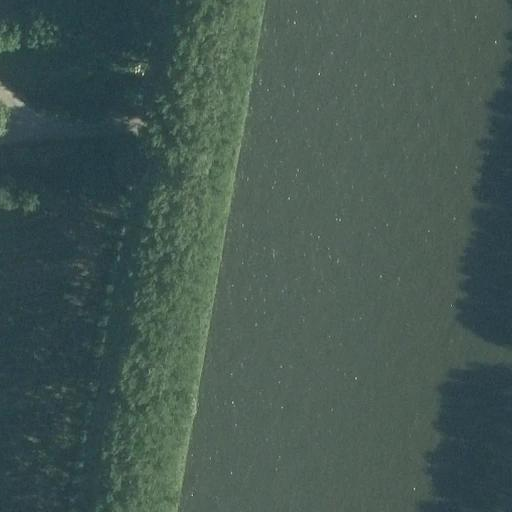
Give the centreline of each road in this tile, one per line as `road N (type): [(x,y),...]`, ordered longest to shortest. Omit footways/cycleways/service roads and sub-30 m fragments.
road 1 (unclassified): [(143,511),(230,0)]
road 2 (track): [(0,145),(123,125),(207,136)]
